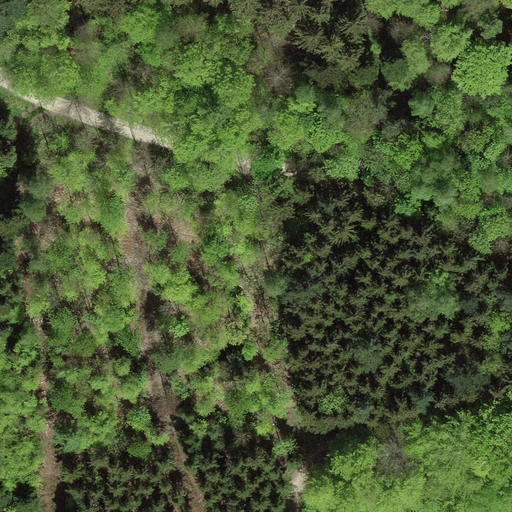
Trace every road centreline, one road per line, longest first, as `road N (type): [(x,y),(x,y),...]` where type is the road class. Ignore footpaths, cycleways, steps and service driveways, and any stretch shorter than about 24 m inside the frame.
road 1 (track): [(0,73),(132,128),(289,170),(511,255)]
road 2 (track): [(285,511),(316,444),(478,402),(511,402)]
